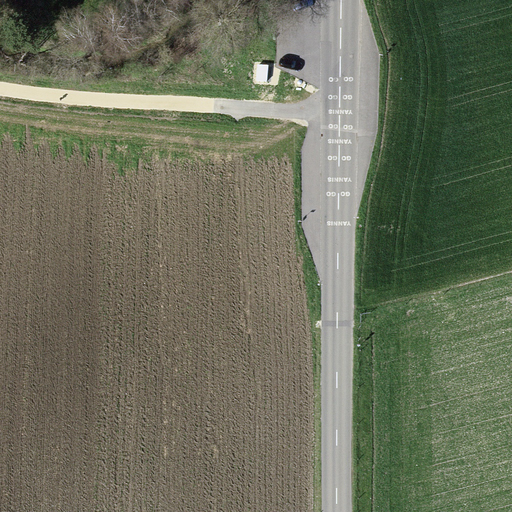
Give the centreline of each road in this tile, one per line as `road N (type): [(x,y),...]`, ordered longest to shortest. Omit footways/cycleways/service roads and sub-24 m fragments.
road 1 (secondary): [(341,0),(338,511)]
road 2 (track): [(0,90),(338,116)]
